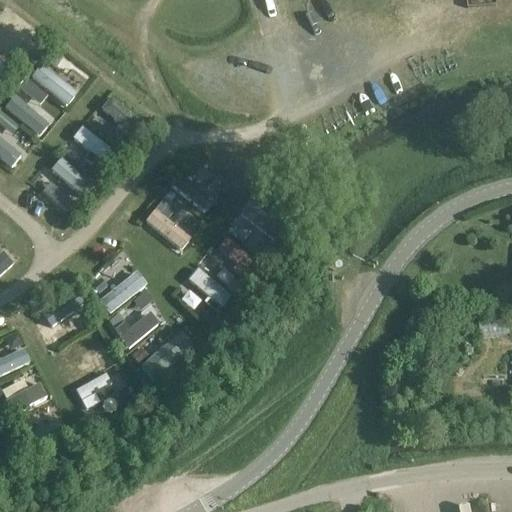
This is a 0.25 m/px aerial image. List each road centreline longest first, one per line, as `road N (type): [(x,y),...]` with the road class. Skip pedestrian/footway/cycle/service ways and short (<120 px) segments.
road 1 (tertiary): [(191,511),(287,440),(437,219),(511,188)]
road 2 (unclassified): [(260,511),(375,482),(511,469)]
